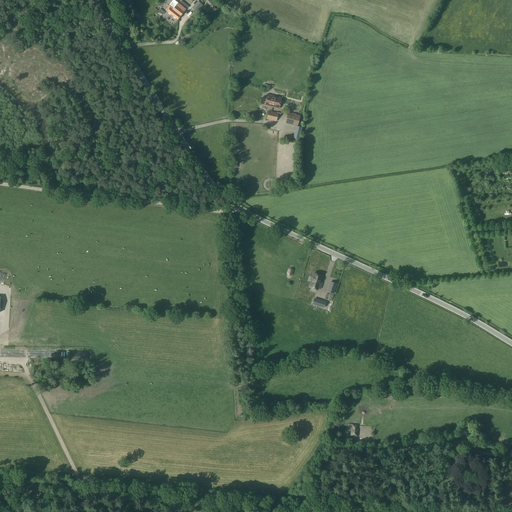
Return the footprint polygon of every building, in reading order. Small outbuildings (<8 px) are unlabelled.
[(198,1),(192,8),(196,12),(203,5),(198,1)] [(172,2),(170,5),(170,4),(165,10),(178,19),(180,16),(186,9),(178,3),(176,5),(172,2)] [(281,98),(267,95),(264,105),(279,108),(281,98)] [(278,113),(268,111),(267,119),(276,121),(278,113)] [(293,138),(299,139),(302,127),(297,126),(300,116),(288,114),(285,124),(296,126),(293,138)] [(319,283),(322,275),(314,273),(310,287),(317,289),(318,287),(320,288),(321,283),(319,283)] [(333,294),(337,283),(330,281),(327,291),(333,294)] [(295,298),(298,287),(293,286),(290,297),(295,298)] [(324,308),(326,302),(314,298),(312,304),(324,308)] [(351,424),(350,436),(357,437),(358,429),(357,429),(358,425),(351,424)]
